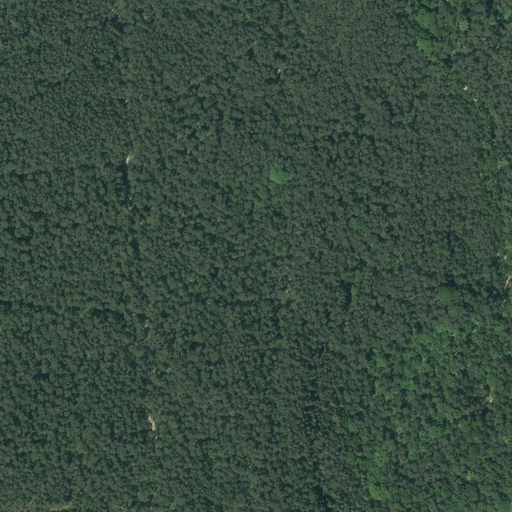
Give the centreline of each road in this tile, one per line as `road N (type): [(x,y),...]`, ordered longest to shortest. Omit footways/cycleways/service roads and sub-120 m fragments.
road 1 (track): [(457,511),(490,426),(488,367),(506,263),(486,131),(473,101),(424,42),(424,0)]
road 2 (track): [(101,0),(124,43),(128,208),(149,315),(153,511)]
